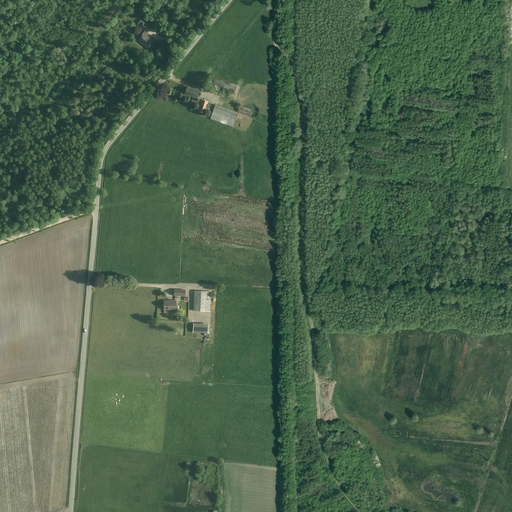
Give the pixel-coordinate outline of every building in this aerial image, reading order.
[(161,3),(155,10),(161,15),(167,8),(169,5),(164,1),(162,4),(161,3)] [(139,27),(140,27),(147,32),(151,27),(144,22),(140,19),(136,24),(140,27),(139,27)] [(148,48),(153,41),(143,33),(137,40),(148,48)] [(213,84),(235,92),(237,86),(215,77),(213,84)] [(199,90),(187,86),(185,94),(196,98),(199,90)] [(205,113),(208,102),(201,99),(197,111),(205,113)] [(210,119),(232,127),(238,112),(215,105),(210,119)] [(252,110),(240,106),(238,111),(250,116),(252,110)] [(211,292),(195,291),(194,311),(211,312),(211,292)] [(171,300),(171,301),(164,300),(163,309),(175,309),(176,300),(171,300)] [(193,323),(193,332),(208,333),(208,324),(193,323)]
